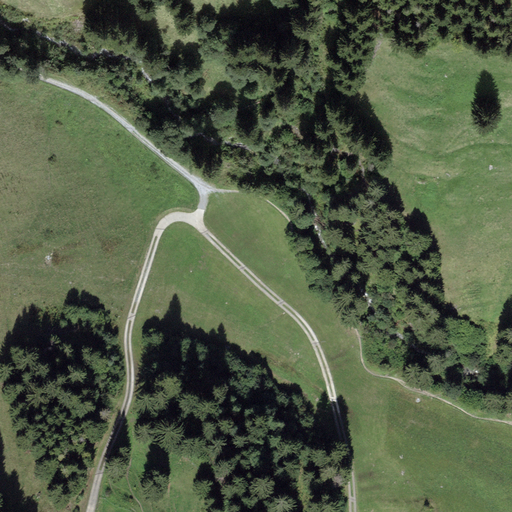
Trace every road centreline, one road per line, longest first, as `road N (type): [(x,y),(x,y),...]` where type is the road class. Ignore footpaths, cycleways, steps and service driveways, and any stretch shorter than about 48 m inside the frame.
road 1 (track): [(91,511),(132,383),(127,339),(135,303),(160,226),(182,216),(314,340),(344,442),(352,511)]
road 2 (track): [(0,56),(86,95),(196,179)]
